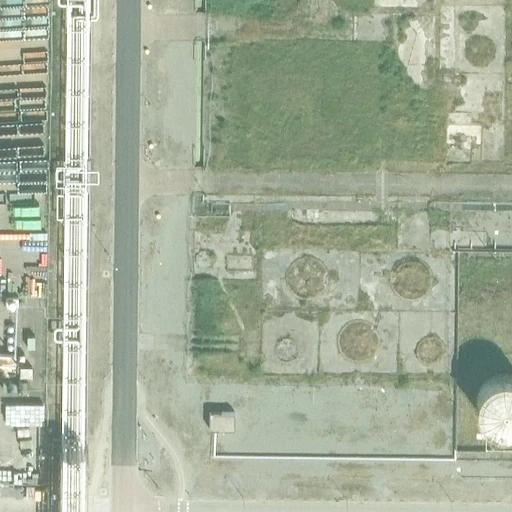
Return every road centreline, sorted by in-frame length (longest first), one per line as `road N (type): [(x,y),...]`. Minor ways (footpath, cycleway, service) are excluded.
road 1 (unknown): [(511,180),(129,174)]
road 2 (unknown): [(310,0),(310,23),(131,23)]
